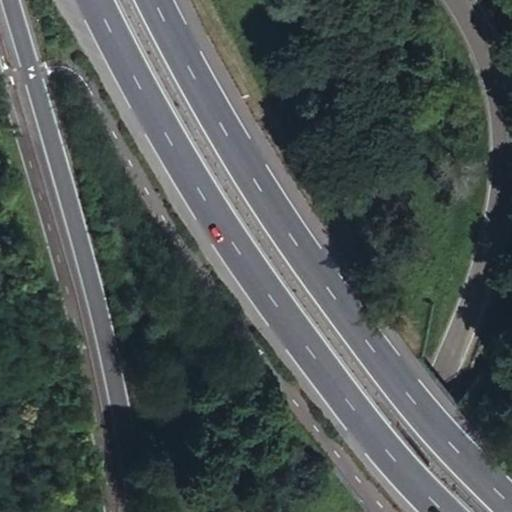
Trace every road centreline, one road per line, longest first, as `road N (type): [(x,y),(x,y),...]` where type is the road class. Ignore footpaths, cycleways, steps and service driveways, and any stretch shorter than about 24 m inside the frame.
road 1 (trunk): [(96,0),(227,235),(333,388),(445,511)]
road 2 (trunk): [(511,503),(365,344),(258,188),(155,0)]
road 3 (trunk): [(385,511),(478,293),(507,165),(496,71),(461,0)]
road 4 (trunk): [(11,0),(94,289),(137,511)]
